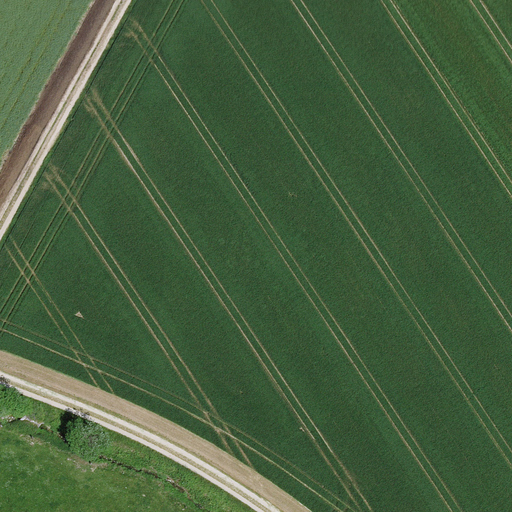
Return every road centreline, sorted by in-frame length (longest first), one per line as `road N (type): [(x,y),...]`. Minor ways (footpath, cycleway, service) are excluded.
road 1 (track): [(266,511),(192,463),(0,379)]
road 2 (track): [(0,230),(125,0)]
